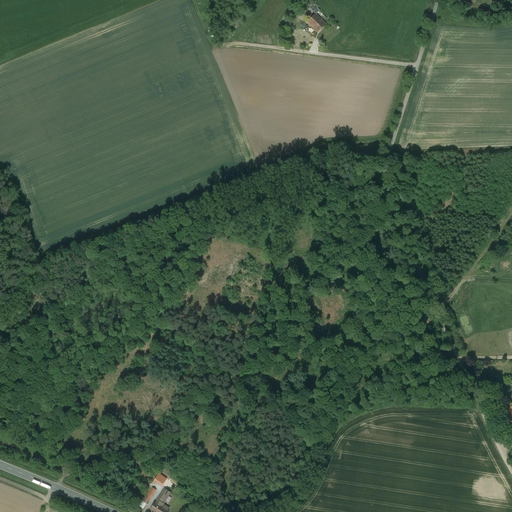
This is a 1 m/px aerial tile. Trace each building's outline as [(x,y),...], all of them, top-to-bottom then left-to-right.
[(308,1),(299,10),(303,13),(311,5),(308,1)] [(311,26),(319,18),(316,14),(307,23),(311,26)] [(319,18),(311,26),(318,33),(326,25),(319,18)] [(167,480),(160,475),(157,480),(164,485),(167,480)] [(155,490),(152,488),(152,489),(151,489),(148,494),(148,495),(143,501),(146,503),(155,490)] [(164,489),(157,500),(163,504),(170,493),(164,489)] [(164,504),(163,504),(157,500),(151,510),(154,511),(168,511),(169,511),(168,510),(169,508),(165,505),(163,507),(162,507),(164,504)]
